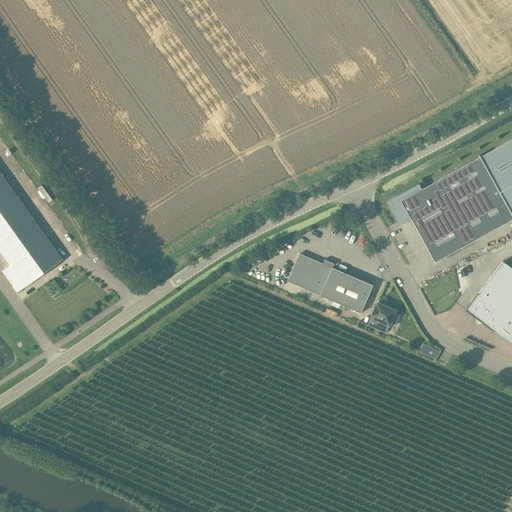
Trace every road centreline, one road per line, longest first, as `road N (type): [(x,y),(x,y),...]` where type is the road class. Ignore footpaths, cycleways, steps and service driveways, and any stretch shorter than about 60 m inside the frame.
road 1 (tertiary): [(0,400),(227,247),(352,185)]
road 2 (residential): [(511,374),(452,349),(430,329),(352,185)]
road 3 (tertiary): [(352,185),(511,100)]
